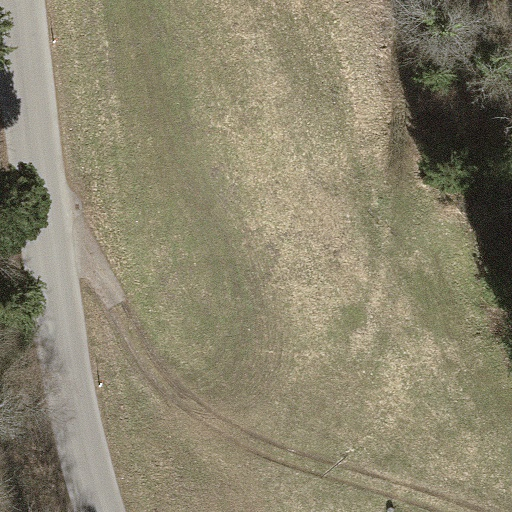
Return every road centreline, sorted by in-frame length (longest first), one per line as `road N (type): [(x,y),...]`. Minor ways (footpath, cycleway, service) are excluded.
road 1 (track): [(38,188),(157,370),(221,430),(467,511)]
road 2 (tertiary): [(17,0),(58,334),(100,511)]
